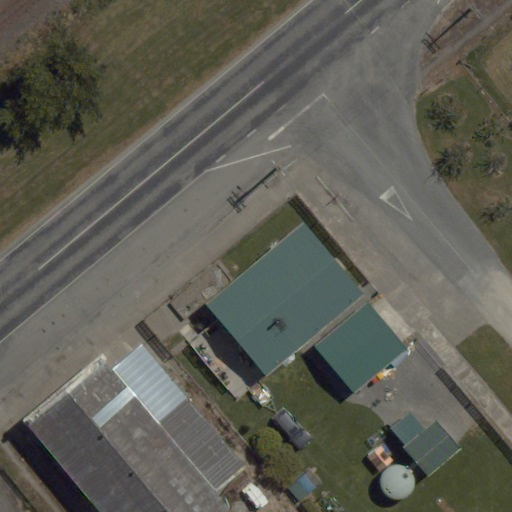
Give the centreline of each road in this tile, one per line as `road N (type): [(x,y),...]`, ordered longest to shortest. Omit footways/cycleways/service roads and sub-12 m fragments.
road 1 (tertiary): [(0,303),(292,59)]
road 2 (residential): [(292,59),(511,318)]
